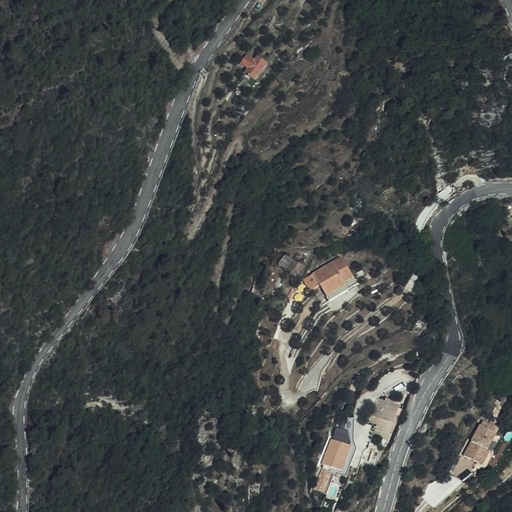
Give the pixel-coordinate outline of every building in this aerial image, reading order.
[(197,30),(190,35),(193,39),(194,41),(201,36),(197,30)] [(256,63),(264,68),(266,65),(257,58),(253,63),(245,58),(239,66),(245,71),(238,80),(241,83),(256,63)] [(264,68),(256,63),(241,83),(248,89),(267,66),(266,65),(264,68)] [(287,274),(288,273),(296,264),(288,257),(280,267),(287,274)] [(296,264),(305,272),(311,264),(302,257),(296,264)] [(296,264),(288,273),(297,281),(305,272),(296,264)] [(341,298),(351,295),(344,271),(313,281),(322,309),(343,302),(341,298)] [(341,298),(343,302),(322,309),(323,313),(354,303),(351,295),(341,298)] [(381,407),(375,404),(373,410),(372,412),(378,415),(381,407)] [(389,409),(385,408),(375,438),(382,440),(389,442),(397,414),(389,412),(389,409)] [(372,412),(373,410),(370,409),(361,433),(369,435),(370,429),(372,429),(374,427),(367,424),(370,417),(372,412)] [(389,442),(382,440),(381,443),(390,445),(392,436),(401,416),(399,410),(393,410),(389,409),(389,412),(397,414),(389,442)] [(367,424),(374,427),(376,419),(370,417),(367,424)] [(497,437),(478,427),(462,456),(482,467),(497,437)] [(352,473),(358,456),(355,455),(345,451),(333,446),(324,471),(343,478),(346,471),(352,473)] [(328,495),(331,485),(322,482),(315,499),(321,501),(324,494),(328,495)]
